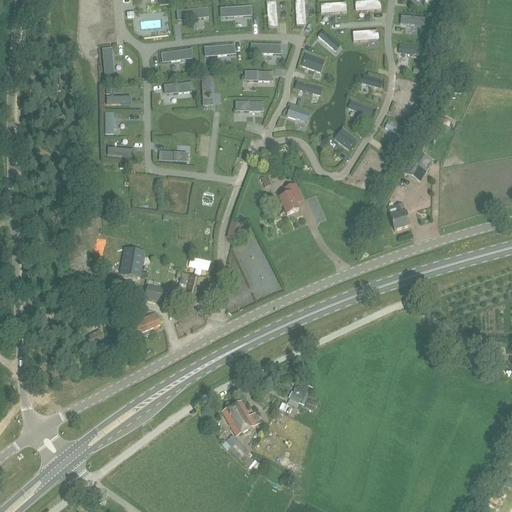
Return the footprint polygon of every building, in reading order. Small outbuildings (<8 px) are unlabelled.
[(304,1),(295,1),(296,15),(305,15),(304,1)] [(367,12),(367,13),(381,11),(380,2),(366,3),(366,4),(367,12)] [(276,17),(275,3),(266,3),(267,18),(276,17)] [(346,14),(346,5),(331,6),(332,6),(332,14),(332,15),(346,14)] [(224,12),(225,22),(252,19),(251,9),(224,12)] [(176,15),(177,24),(203,22),(203,12),(176,15)] [(96,43),(95,17),(87,18),(88,44),(96,43)] [(401,17),(400,25),(424,28),(425,20),(401,17)] [(323,31),(318,37),(332,50),(338,44),(323,31)] [(353,43),(367,42),(367,34),(367,33),(352,34),(353,43)] [(208,48),(209,58),(235,56),(234,46),(208,48)] [(255,46),(255,55),(281,56),(281,46),(255,46)] [(424,58),(425,50),(407,48),(400,47),(399,55),(407,56),(424,58)] [(162,64),(188,61),(187,51),(161,54),(162,64)] [(324,61),(306,54),(302,67),(320,74),(324,61)] [(112,55),(102,56),(104,82),(114,81),(112,55)] [(247,72),(247,83),(272,83),(272,72),(247,72)] [(398,84),(417,87),(419,79),(399,76),(398,84)] [(363,77),(361,85),(381,90),(383,82),(363,77)] [(202,103),(212,102),(211,78),(200,78),(202,103)] [(295,90),(320,97),(322,88),(297,81),(295,90)] [(166,85),(167,96),(192,93),(191,82),(166,85)] [(402,89),(400,96),(404,97),(403,103),(416,106),(419,93),(402,89)] [(387,100),(388,95),(376,92),(375,97),(387,100)] [(120,98),(108,98),(108,106),(128,106),(128,98),(120,98)] [(370,118),(373,109),(352,101),(349,110),(370,118)] [(238,103),(238,113),(263,113),(263,102),(238,103)] [(287,117),(305,123),(308,112),(290,106),(287,117)] [(104,114),(104,136),(113,136),(113,114),(104,114)] [(445,114),(441,122),(449,125),(453,118),(445,114)] [(385,129),(404,138),(408,131),(388,122),(385,129)] [(349,152),(358,140),(343,129),(335,141),(349,152)] [(123,151),(123,150),(108,149),(107,157),(131,159),(131,151),(123,151)] [(160,151),(159,162),(184,164),(185,153),(160,151)] [(420,183),(432,162),(416,153),(404,174),(420,183)] [(377,166),(371,177),(379,181),(389,163),(372,154),(368,162),(377,166)] [(271,176),(264,177),(265,187),(272,186),(271,176)] [(292,194),(298,192),(295,185),(283,190),(285,196),(279,199),(287,216),(299,211),(292,194)] [(317,218),(324,216),(319,200),(312,202),(317,218)] [(394,232),(410,228),(406,213),(405,213),(403,205),(396,207),(398,215),(390,217),(394,232)] [(79,299),(97,295),(75,212),(57,217),(79,299)] [(229,232),(237,235),(241,225),(233,222),(229,232)] [(195,240),(195,250),(214,250),(214,241),(195,240)] [(188,258),(197,258),(197,245),(188,245),(188,258)] [(147,280),(148,274),(142,273),(145,253),(124,249),(119,275),(147,280)] [(203,309),(205,299),(202,298),(207,280),(182,275),(178,293),(175,292),(173,302),(203,309)] [(147,287),(144,301),(160,304),(163,290),(147,287)] [(127,320),(132,332),(134,337),(160,326),(155,314),(136,323),(134,317),(127,320)] [(88,348),(104,340),(100,332),(84,339),(88,348)] [(289,401),(299,406),(303,408),(312,391),(306,388),(297,384),(292,394),(291,394),(288,400),(289,401)] [(308,401),(305,409),(314,413),(318,405),(308,401)] [(284,402),(281,409),(286,412),(290,405),(284,402)] [(236,438),(255,427),(241,403),(222,413),(236,438)] [(241,464),(250,455),(233,437),(228,442),(232,447),(228,450),(241,464)]
